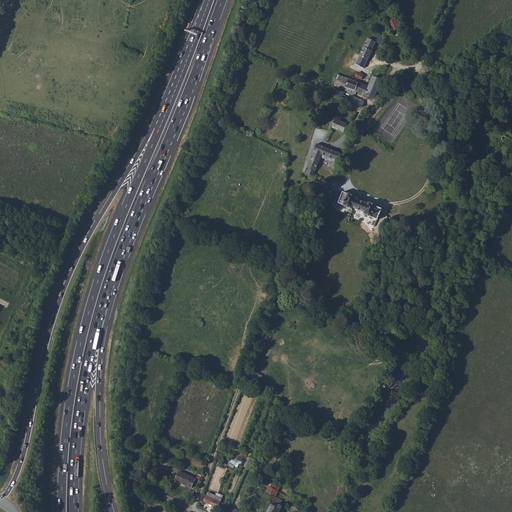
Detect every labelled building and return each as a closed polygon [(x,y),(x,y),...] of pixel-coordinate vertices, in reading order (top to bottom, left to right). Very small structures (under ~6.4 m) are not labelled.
[(386,19),(392,33),(403,28),(396,14),(386,19)] [(379,36),(376,43),(375,43),(378,44),(381,41),(384,42),(386,39),(379,36)] [(364,68),(375,43),(376,43),(368,39),(356,65),(364,68)] [(345,88),(374,99),(381,81),(373,78),(369,87),(337,75),(333,85),(334,85),(332,89),(321,85),(319,88),(335,95),(362,107),(364,102),(343,92),(345,88)] [(344,132),(348,124),(337,119),(333,127),(344,132)] [(314,152),(309,163),(307,169),(308,169),(307,175),(313,178),(321,158),(330,162),(328,167),(335,170),(341,155),(316,144),(313,152),(314,152)] [(326,198),(352,210),(353,209),(357,199),(357,198),(349,194),(349,195),(343,193),(342,195),(334,192),(334,193),(327,190),(325,195),(327,196),(326,198)] [(369,205),(357,199),(353,209),(365,213),(369,205)] [(369,203),(369,205),(365,213),(364,215),(378,220),(382,210),(377,208),(377,207),(369,203)] [(231,458),(229,465),(239,467),(240,460),(231,458)] [(171,466),(165,463),(162,469),(169,471),(171,466)] [(180,472),(175,481),(191,488),(195,479),(180,472)] [(276,498),(280,489),(271,484),(266,493),(276,498)] [(215,496),(208,493),(204,502),(218,508),(222,499),(215,496)] [(283,501),(276,498),(272,505),(271,505),(267,511),(279,511),(280,511),(281,510),(282,509),(283,508),(281,505),(283,501)] [(220,509),(226,511),(228,506),(222,503),(220,509)]
